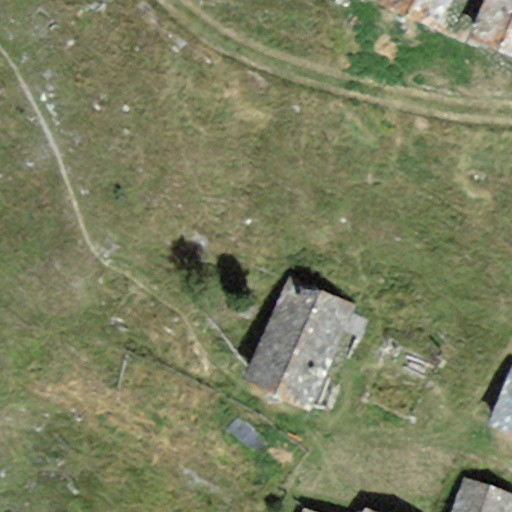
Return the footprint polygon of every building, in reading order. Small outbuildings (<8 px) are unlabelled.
[(386,0),(436,24),(448,0),(386,0)] [(511,0),(487,0),(473,34),(511,50),(511,0)] [(352,309),(294,283),(252,379),(310,404),(323,373),(352,309)] [(511,381),(494,427),(511,434),(511,381)] [(511,504),(511,495),(467,481),(457,511),(509,511),(511,506),(511,504)]
